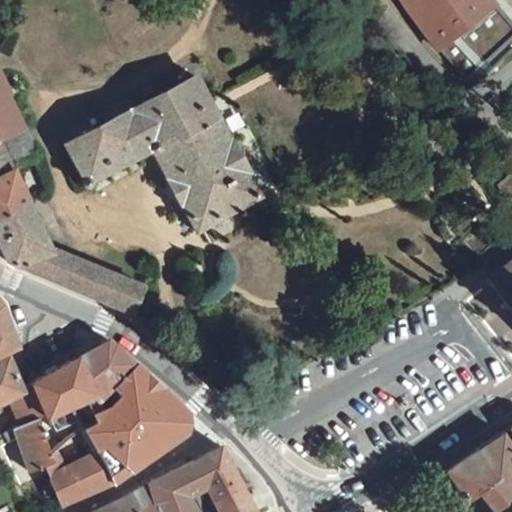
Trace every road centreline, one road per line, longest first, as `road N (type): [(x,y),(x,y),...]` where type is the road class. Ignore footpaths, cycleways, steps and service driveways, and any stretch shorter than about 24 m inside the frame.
road 1 (tertiary): [(225,423),(125,333),(0,277)]
road 2 (tertiary): [(306,493),(365,487),(511,398)]
road 3 (residential): [(225,423),(73,511)]
